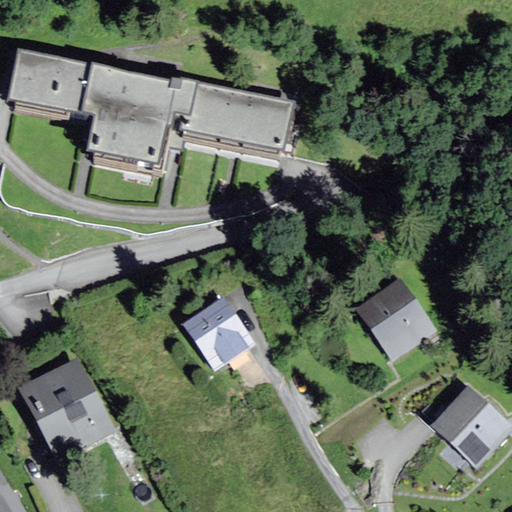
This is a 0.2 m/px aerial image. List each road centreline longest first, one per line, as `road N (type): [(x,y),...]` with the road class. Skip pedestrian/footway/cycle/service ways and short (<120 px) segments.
road 1 (residential): [(0,289),(389,194)]
road 2 (residential): [(262,350),(356,511)]
